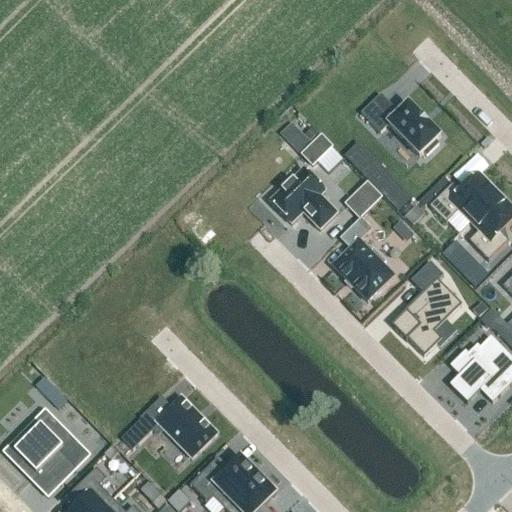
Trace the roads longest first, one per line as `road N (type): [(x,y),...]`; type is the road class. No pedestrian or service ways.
road 1 (residential): [(503,483),(262,239)]
road 2 (residential): [(333,511),(164,339)]
road 3 (residential): [(511,140),(419,49)]
